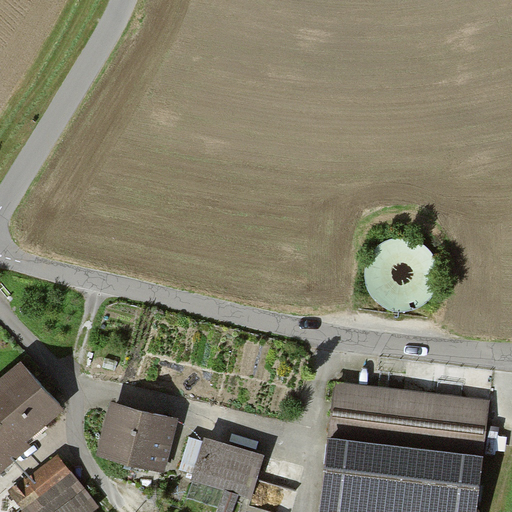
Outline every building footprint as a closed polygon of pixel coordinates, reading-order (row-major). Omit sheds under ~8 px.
[(0,472),(30,446),(25,441),(34,433),(63,407),(19,359),(0,375),(0,472)] [(474,511),(488,400),(338,382),(335,409),(322,511),(474,511)] [(177,419),(112,402),(99,456),(164,472),(177,419)] [(228,444),(206,436),(204,443),(189,437),(178,470),(192,475),(190,482),(251,503),(267,456),(256,452),(259,442),(232,433),(228,444)] [(21,479),(9,489),(27,511),(95,511),(92,507),(98,503),(64,461),(29,488),(21,479)]
